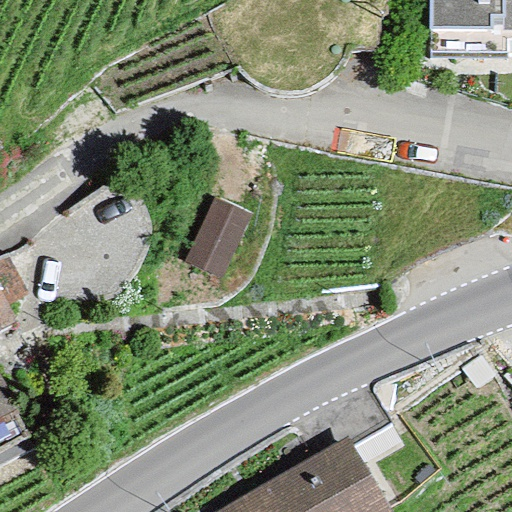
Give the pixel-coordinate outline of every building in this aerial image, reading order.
[(511,0),(430,0),(430,40),(474,40),(474,46),(485,46),(483,61),(508,61),(508,55),(511,54),(511,0)] [(214,198),(182,261),(220,282),(254,214),(214,198)] [(0,285),(0,328),(15,321),(0,285)] [(0,453),(28,439),(0,386),(0,453)] [(382,511),(347,447),(233,511),(382,511)]
